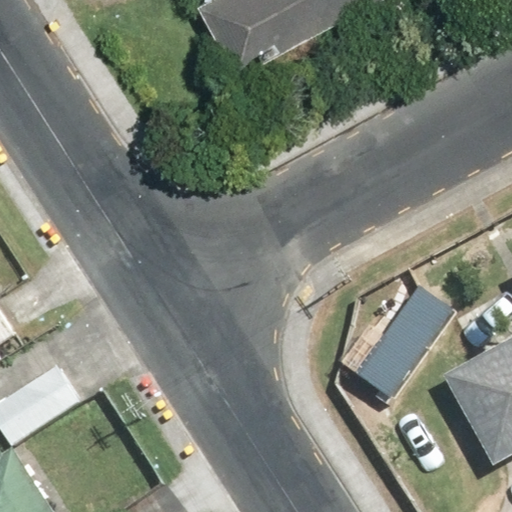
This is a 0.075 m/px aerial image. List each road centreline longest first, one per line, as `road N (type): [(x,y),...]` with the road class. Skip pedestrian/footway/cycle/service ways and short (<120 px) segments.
road 1 (residential): [(511,107),(154,300)]
road 2 (residential): [(0,59),(154,300)]
road 3 (residential): [(154,300),(291,511)]
